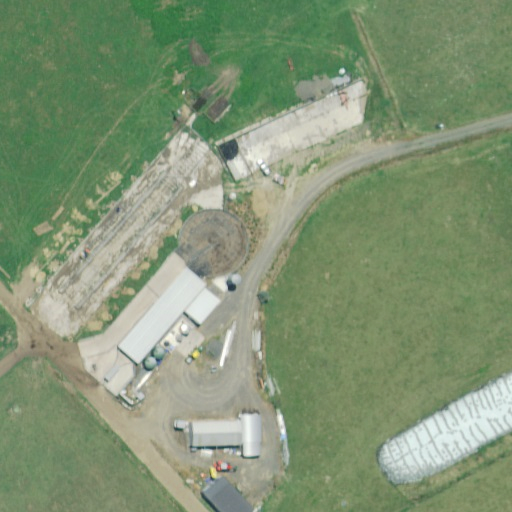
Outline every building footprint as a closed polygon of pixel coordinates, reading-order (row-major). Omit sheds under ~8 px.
[(308,155),(289,113),(216,146),(236,188),(308,155)] [(203,290),(183,273),(115,351),(134,368),(180,315),(196,329),(217,305),(201,292),(203,290)] [(258,415),(241,415),(242,445),(259,445),(258,415)] [(235,448),(235,424),(186,426),(186,449),(235,448)] [(243,511),(217,483),(199,499),(210,511),(243,511)]
